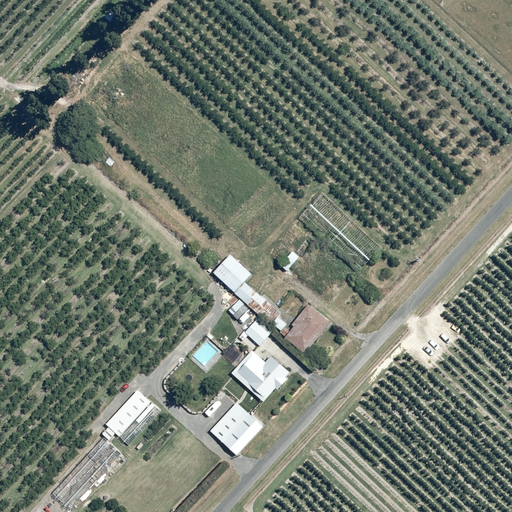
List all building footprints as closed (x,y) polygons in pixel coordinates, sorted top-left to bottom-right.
[(292,250),(284,260),(286,262),(280,269),(285,272),(298,256),(292,250)] [(250,274),(228,254),(211,273),(232,293),(250,274)] [(238,297),(254,311),(265,321),(276,309),(246,283),(236,295),(238,297)] [(328,323),(306,306),(294,322),(295,323),(284,338),(304,354),(328,323)] [(286,323),(277,316),(271,324),(281,331),(286,323)] [(269,334),(255,320),(240,335),(243,339),(247,335),(258,346),(269,334)] [(283,377),(288,372),(270,357),(262,366),(249,355),(232,375),(263,401),(275,387),(277,389),(285,379),(283,377)] [(109,441),(115,435),(118,438),(127,446),(159,411),(149,402),(136,390),(104,425),(106,427),(100,433),(109,441)] [(262,426),(236,402),(209,432),(235,456),(262,426)] [(122,464),(117,459),(120,456),(102,439),(50,494),(68,511),(105,471),(111,476),(122,464)]
